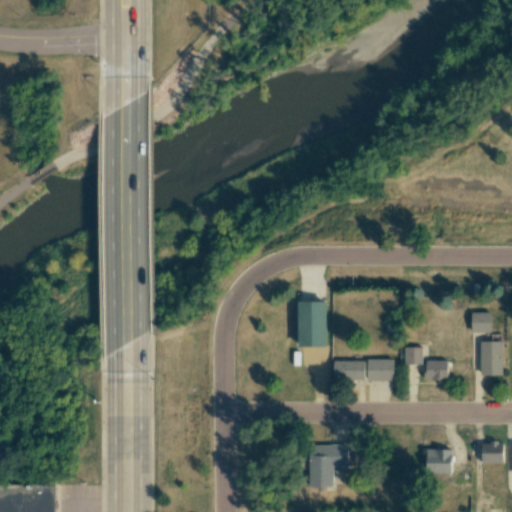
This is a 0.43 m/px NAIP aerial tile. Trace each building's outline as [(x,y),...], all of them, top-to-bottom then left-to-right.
[(326,301),(298,302),(298,347),(326,347),(326,301)] [(471,332),(491,332),(490,312),(470,312),(471,332)] [(501,341),(480,341),(480,375),(502,375),(501,341)] [(404,364),(422,364),(422,347),(404,347),(404,364)] [(320,350),(297,351),(298,380),(313,379),(313,367),(320,367),(320,350)] [(393,380),(393,359),(366,359),(366,381),(393,380)] [(364,361),(333,360),(332,380),(364,380),(364,361)] [(447,379),(447,360),(425,361),(425,379),(447,379)] [(503,463),(502,442),(481,442),(481,463),(503,463)] [(332,487),(333,466),(347,466),(347,445),(308,444),(308,487),(332,487)] [(466,478),(465,461),(451,461),(451,449),(425,450),(425,474),(450,473),(450,478),(466,478)] [(0,511),(55,511),(55,484),(0,484),(0,511)]
